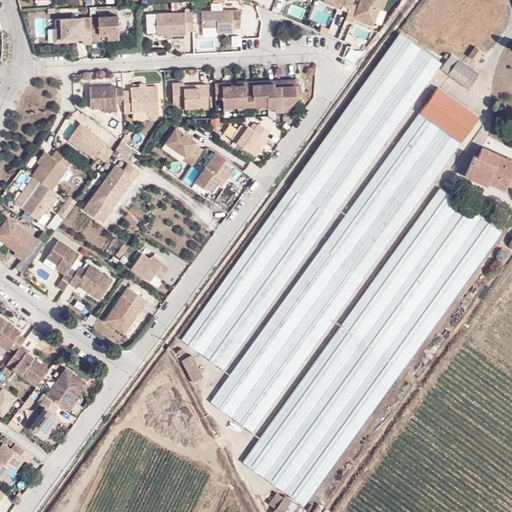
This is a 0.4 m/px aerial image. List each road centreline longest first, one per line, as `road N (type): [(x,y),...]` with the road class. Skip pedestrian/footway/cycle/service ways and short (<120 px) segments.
road 1 (residential): [(126,371),(341,77),(308,55),(22,69)]
road 2 (residential): [(27,511),(126,371)]
road 3 (residential): [(126,371),(0,280)]
